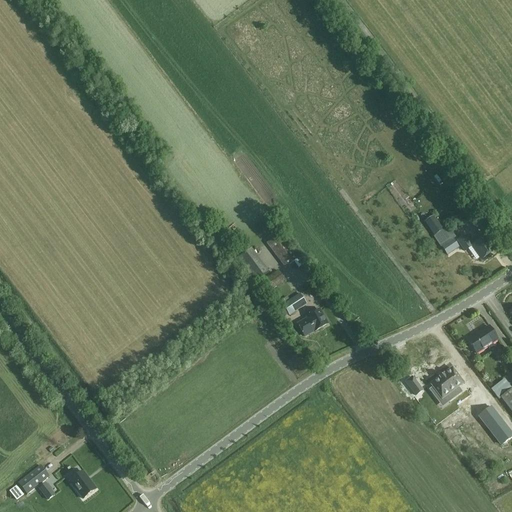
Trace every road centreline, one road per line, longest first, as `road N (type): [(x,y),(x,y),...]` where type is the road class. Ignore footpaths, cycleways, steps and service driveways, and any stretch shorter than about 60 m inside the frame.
road 1 (unclassified): [(145,502),(325,369),(438,318),(511,272)]
road 2 (unclassified): [(145,502),(0,310)]
